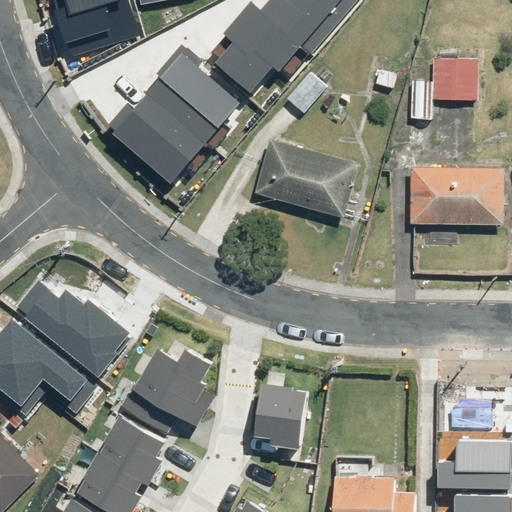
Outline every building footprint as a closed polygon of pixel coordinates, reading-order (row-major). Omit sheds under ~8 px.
[(138,31),(129,0),(60,0),(74,49),(138,31)] [(209,57),(254,94),(275,69),(281,73),(299,51),(309,59),(358,0),(272,0),(264,11),(254,3),(209,57)] [(112,133),(172,184),(243,102),(183,51),(112,133)] [(478,61),(433,59),(431,100),(476,102),(478,61)] [(325,88),(308,75),(285,103),(301,116),(325,88)] [(357,166),(268,141),(253,194),(342,220),(357,166)] [(502,170),(409,169),(408,226),(501,227),(502,170)] [(16,308),(105,378),(139,334),(73,282),(65,293),(42,275),(16,308)] [(52,387),(80,410),(104,381),(20,313),(4,332),(0,328),(0,385),(32,411),(52,387)] [(157,349),(123,406),(185,443),(216,392),(201,383),(211,366),(185,351),(179,362),(157,349)] [(307,392),(261,385),(253,437),(271,440),(270,444),(299,448),(307,392)] [(0,511),(3,511),(39,476),(0,437),(0,422),(3,420),(0,416),(0,511)] [(120,419),(76,492),(109,511),(133,511),(142,497),(134,493),(141,480),(149,485),(163,461),(155,456),(162,445),(120,419)] [(439,462),(438,487),(509,490),(511,442),(456,440),(456,463),(439,462)] [(392,479),(333,478),(332,511),(411,511),(412,493),(392,493),(392,492),(392,479)] [(507,511),(508,496),(454,494),(453,511),(507,511)] [(259,511),(240,501),(233,511),(259,511)]
